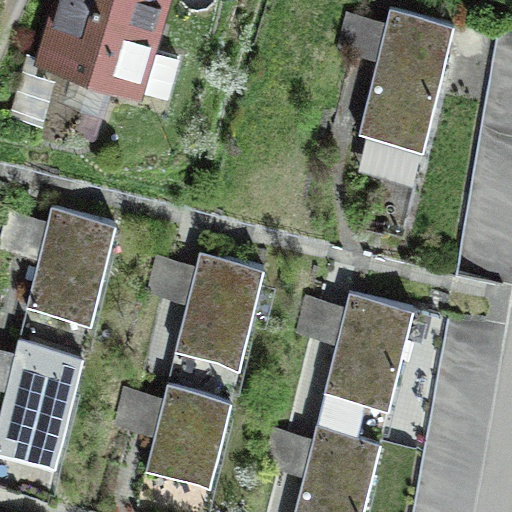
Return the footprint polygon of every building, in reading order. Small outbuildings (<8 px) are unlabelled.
[(50,0),(29,60),(68,75),(62,94),(105,108),(114,87),(141,94),(171,0),(50,0)] [(400,231),(457,25),(385,7),(382,18),(339,9),(328,50),(368,59),(328,212),(400,231)] [(82,350),(116,221),(41,202),(37,214),(26,211),(0,204),(0,246),(17,251),(29,254),(9,331),(82,350)] [(232,393),(266,264),(193,245),(189,259),(173,255),(145,248),(135,286),(164,294),(183,299),(163,375),(232,393)] [(380,434),(416,305),(343,285),(339,298),(327,295),(299,287),(289,327),(317,334),(333,339),(312,416),(380,434)] [(0,482),(44,494),(82,350),(9,331),(5,345),(0,343),(0,482)] [(150,429),(129,508),(144,511),(200,511),(232,393),(163,375),(159,390),(144,386),(121,380),(111,419),(135,425),(150,429)] [(296,470),(284,511),(358,511),(380,434),(312,416),(308,433),(295,429),(269,422),(258,460),(285,467),(296,470)]
